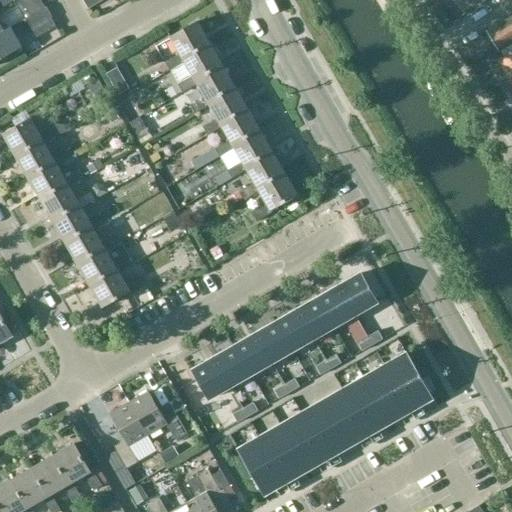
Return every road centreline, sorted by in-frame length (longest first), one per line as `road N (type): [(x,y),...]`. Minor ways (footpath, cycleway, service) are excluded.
road 1 (tertiary): [(511,430),(262,0)]
road 2 (residential): [(78,381),(351,226)]
road 3 (residential): [(511,168),(409,0)]
road 4 (residential): [(78,381),(0,239)]
road 5 (residential): [(339,511),(444,451)]
